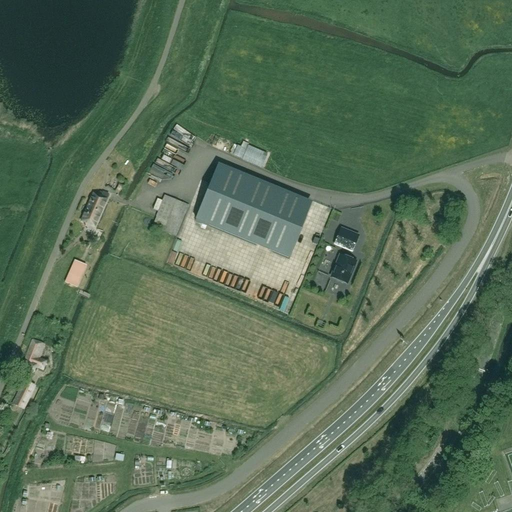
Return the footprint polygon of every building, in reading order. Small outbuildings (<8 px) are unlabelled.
[(264,169),(268,155),(242,148),(241,150),(233,147),(229,159),(264,169)] [(168,164),(172,157),(164,153),(160,160),(168,164)] [(312,203),(218,164),(195,219),(289,258),(312,203)] [(87,207),(101,213),(109,195),(103,192),(101,197),(93,194),(87,207)] [(176,236),(188,205),(165,196),(163,201),(157,199),(153,210),(158,212),(152,227),(176,236)] [(101,213),(87,207),(81,221),(89,225),(87,229),(93,232),(101,213)] [(350,232),(341,228),(335,242),(352,249),(356,239),(358,235),(350,232)] [(327,248),(322,265),(321,265),(319,272),(328,275),(335,251),(327,248)] [(169,266),(175,269),(180,257),(174,255),(169,266)] [(355,261),(340,255),(331,277),(346,284),(355,261)] [(184,258),(181,267),(189,270),(192,262),(184,258)] [(65,282),(76,287),(86,265),(74,260),(65,282)] [(311,288),(323,293),(328,279),(316,274),(311,288)] [(32,375),(35,367),(43,370),(46,362),(38,359),(44,344),(32,340),(20,371),(32,375)] [(11,404),(24,410),(35,386),(23,380),(11,404)] [(123,464),(124,457),(115,456),(114,463),(123,464)]
